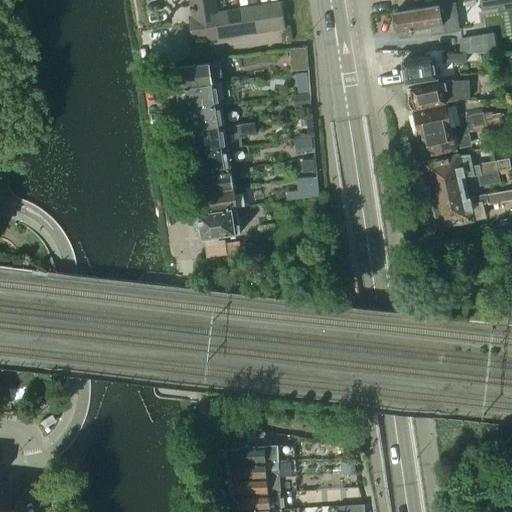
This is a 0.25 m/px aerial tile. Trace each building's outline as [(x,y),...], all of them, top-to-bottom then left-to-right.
[(189,4),(191,17),(213,13),(217,13),(217,12),(215,0),(189,4)] [(266,5),(270,30),(284,28),(280,3),(266,5)] [(394,12),(397,31),(398,31),(399,37),(411,35),(410,29),(426,27),(427,32),(457,27),(454,3),(394,12)] [(252,7),(256,32),(270,30),(266,5),(252,7)] [(238,9),(242,34),(256,32),(252,7),(238,9)] [(226,11),(230,36),(242,34),(238,9),(226,11)] [(213,13),(215,26),(217,38),(230,36),(226,11),(217,12),(217,13),(213,13)] [(188,17),(190,30),(215,26),(213,13),(191,17),(188,17)] [(215,26),(190,30),(192,42),(217,38),(215,26)] [(488,34),(460,38),(460,52),(466,52),(491,52),(488,34)] [(465,52),(440,52),(442,63),(465,61),(465,52)] [(402,61),(405,84),(437,78),(434,56),(402,61)] [(174,68),(177,88),(216,83),(215,75),(220,74),(218,61),(174,68)] [(444,81),(409,89),(414,109),(445,102),(458,100),(469,99),(469,80),(453,80),(452,79),(444,81)] [(177,88),(180,110),(220,104),(230,103),(227,81),(216,83),(177,88)] [(180,110),(184,132),(223,126),(220,104),(180,110)] [(412,113),(417,135),(451,127),(446,105),(412,113)] [(465,116),(467,124),(477,121),(500,120),(498,114),(492,116),(490,110),(465,116)] [(451,127),(417,135),(422,156),(461,148),(471,145),(469,134),(469,131),(485,128),(501,125),(500,120),(477,121),(467,124),(451,127)] [(223,126),(184,132),(187,154),(227,148),(225,137),(251,133),(250,122),(223,126)] [(187,154),(190,176),(230,170),(227,148),(187,154)] [(457,155),(423,163),(428,185),(462,177),(473,175),(473,176),(477,175),(477,174),(497,171),(509,168),(508,160),(495,162),(472,166),(470,154),(457,155)] [(190,176),(193,194),(237,188),(236,185),(232,185),(230,170),(190,176)] [(497,171),(477,174),(477,175),(479,185),(499,182),(497,171)] [(462,177),(428,185),(433,205),(467,198),(462,177)] [(193,194),(196,213),(231,207),(248,205),(246,187),(237,188),(193,194)] [(511,189),(467,198),(433,205),(438,227),(484,217),(481,204),(488,203),(511,198),(511,189)] [(231,207),(196,213),(193,217),(194,227),(198,229),(200,238),(240,232),(238,222),(233,223),(231,207)] [(226,448),(228,464),(277,461),(277,445),(248,446),(248,442),(231,443),(231,447),(226,448)] [(228,464),(231,480),(278,476),(277,461),(228,464)] [(231,480),(233,495),(278,492),(278,476),(231,480)] [(0,511),(18,511),(19,511),(6,509),(0,477),(0,511)] [(233,495),(235,511),(281,508),(278,492),(233,495)]
